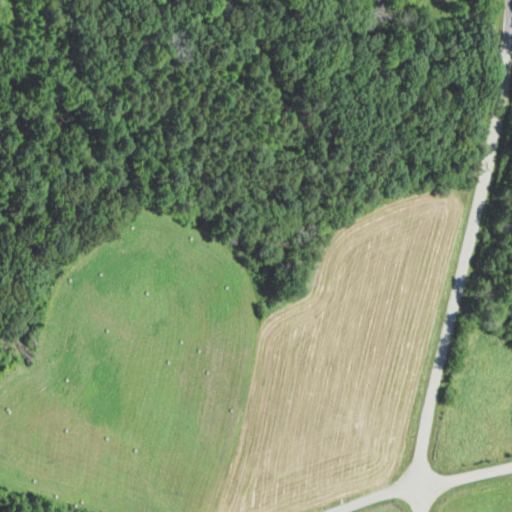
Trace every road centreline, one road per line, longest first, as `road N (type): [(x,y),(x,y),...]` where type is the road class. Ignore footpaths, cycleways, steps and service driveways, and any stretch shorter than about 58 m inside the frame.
road 1 (residential): [(420,511),(425,428),(505,77),(510,0)]
road 2 (residential): [(336,511),(511,467)]
